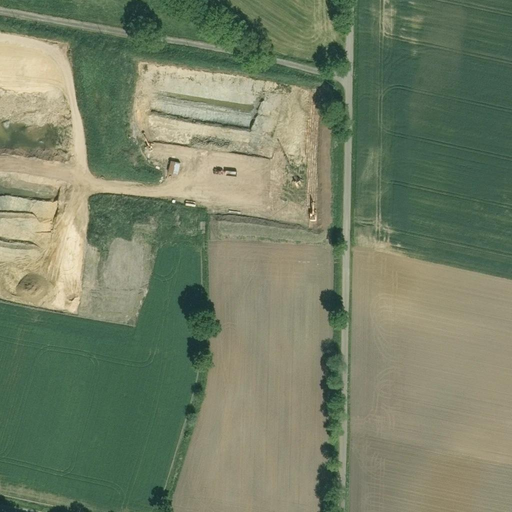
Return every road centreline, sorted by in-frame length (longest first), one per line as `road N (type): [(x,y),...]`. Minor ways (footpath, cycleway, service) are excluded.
road 1 (residential): [(341,511),(349,78)]
road 2 (residential): [(349,78),(0,11)]
